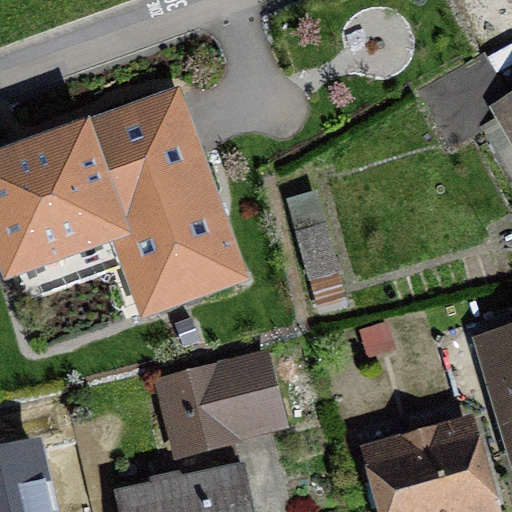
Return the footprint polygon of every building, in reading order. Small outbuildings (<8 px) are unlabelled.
[(474,61),(420,91),(452,148),(481,130),(511,183),(511,106),(504,110),(474,61)] [(180,87),(0,150),(0,256),(5,272),(112,234),(138,308),(245,271),(180,87)] [(325,225),(296,233),(306,272),(335,265),(325,225)] [(511,334),(483,343),(511,449),(511,334)] [(266,362),(151,389),(170,467),(284,441),(266,362)] [(0,507),(84,494),(70,405),(0,415),(0,507)] [(426,428),(374,442),(391,511),(482,511),(486,511),(464,437),(430,445),(426,428)] [(240,511),(231,473),(109,502),(111,511),(240,511)]
